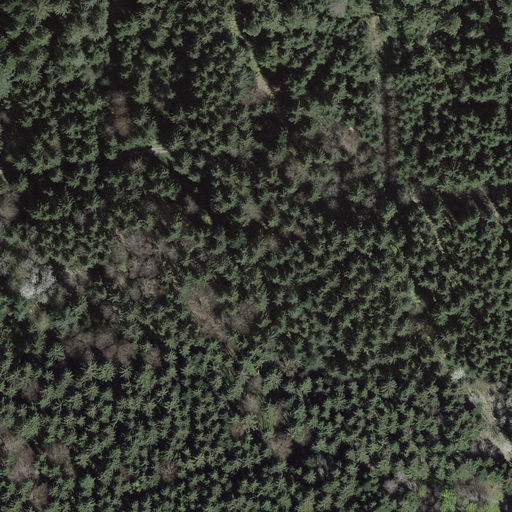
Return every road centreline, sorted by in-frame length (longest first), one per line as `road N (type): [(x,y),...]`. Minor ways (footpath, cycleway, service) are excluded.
road 1 (track): [(0,168),(153,146),(268,161),(375,200),(511,191)]
road 2 (track): [(0,240),(29,251),(268,438),(321,464)]
road 3 (track): [(130,511),(240,467),(321,464)]
road 4 (track): [(321,464),(511,508)]
road 5 (track): [(511,469),(321,464)]
